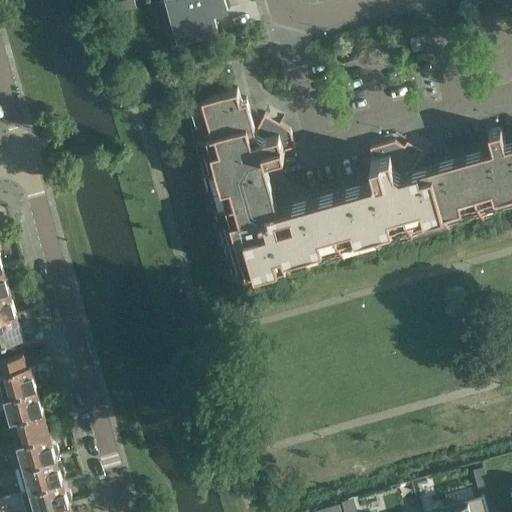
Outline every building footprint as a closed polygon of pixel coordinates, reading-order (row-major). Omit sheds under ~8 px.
[(164,0),(161,1),(173,46),(200,39),(198,35),(218,29),(217,29),(214,18),(214,17),(213,13),(216,12),(227,9),(224,0),(164,0)] [(222,91),(183,102),(184,104),(185,103),(187,112),(188,115),(194,137),(193,137),(194,138),(199,155),(201,160),(204,172),(198,173),(198,174),(208,208),(208,209),(218,243),(218,244),(228,277),(228,279),(285,263),(289,274),(290,274),(308,269),(310,268),(343,259),(345,258),(378,249),(379,248),(413,239),(431,234),(436,232),(449,229),(482,219),(484,219),(511,210),(511,140),(505,143),(493,146),(413,169),(423,149),(422,149),(420,153),(406,145),(405,144),(395,139),(370,146),(373,157),(371,158),(374,170),(376,174),(372,180),(278,207),(265,161),(268,155),(272,154),(284,151),(284,148),(295,145),(290,128),(281,122),(280,122),(277,126),(263,118),(262,117),(262,118),(256,129),(247,97),(241,99),(237,87),(222,91)] [(501,127),(489,130),(493,146),(505,143),(501,127)] [(0,291),(10,289),(3,266),(0,267),(0,291)] [(0,316),(16,312),(10,289),(0,291),(0,316)] [(23,336),(16,312),(0,316),(0,352),(22,347),(19,337),(23,336)] [(26,363),(23,353),(23,352),(0,358),(0,396),(4,395),(37,386),(30,363),(26,364),(26,363)] [(43,409),(37,386),(4,395),(5,397),(0,398),(0,404),(0,406),(7,405),(11,419),(43,409)] [(50,432),(43,409),(11,419),(17,442),(50,432)] [(50,432),(17,442),(8,444),(15,468),(57,457),(60,452),(57,445),(53,442),(50,432)] [(59,466),(57,457),(15,468),(21,491),(63,480),(66,475),(64,468),(59,466)] [(481,467),(473,469),(476,482),(485,480),(481,467)] [(66,489),(63,480),(21,491),(26,511),(31,511),(37,511),(70,503),(73,498),(70,491),(66,489)] [(440,511),(488,511),(483,494),(480,495),(481,498),(440,510),(440,511)] [(72,511),(70,503),(37,511),(36,511),(72,511)]
